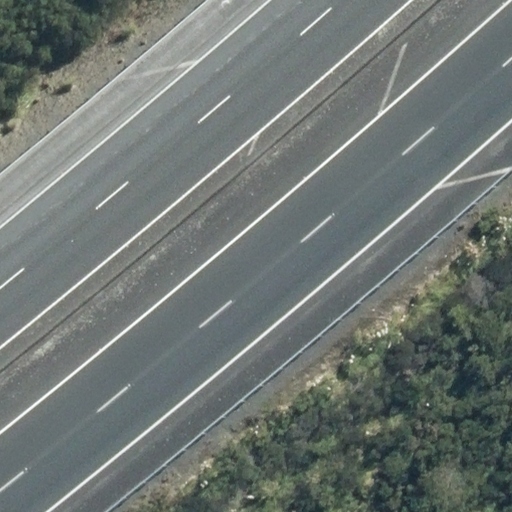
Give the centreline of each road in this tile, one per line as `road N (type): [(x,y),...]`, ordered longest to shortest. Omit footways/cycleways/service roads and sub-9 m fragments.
road 1 (motorway): [(511,60),(0,488)]
road 2 (motorway): [(0,282),(334,0)]
